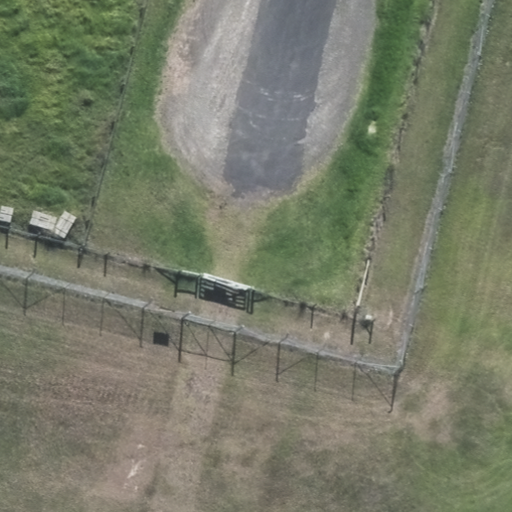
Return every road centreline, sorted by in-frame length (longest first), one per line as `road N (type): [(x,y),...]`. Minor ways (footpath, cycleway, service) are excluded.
road 1 (track): [(244,175),(170,511)]
road 2 (residential): [(244,175),(291,0)]
